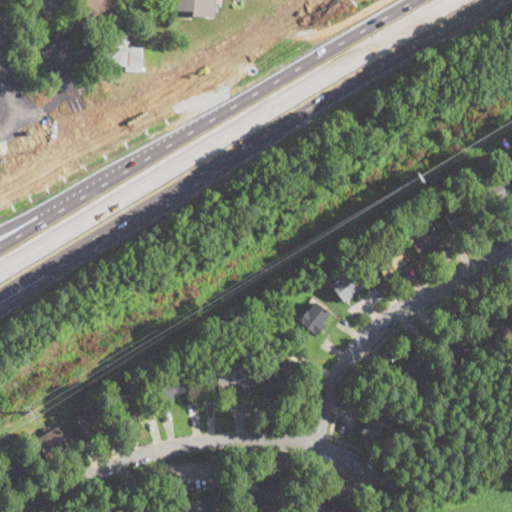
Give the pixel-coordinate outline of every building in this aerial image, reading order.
[(107,0),(107,1),(117,1),(116,15),(85,14),(85,0),(107,0)] [(215,0),(215,17),(179,16),(179,11),(171,11),(171,0),(215,0)] [(79,49),(71,28),(47,37),(50,47),(59,44),(68,69),(92,60),(86,46),(79,49)] [(126,34),(125,48),(142,49),(140,71),(125,70),(125,65),(110,64),(110,62),(96,61),(98,38),(112,39),(112,33),(126,34)] [(486,210),(475,191),(497,178),(508,198),(486,210)] [(454,233),(444,214),(464,204),(473,222),(454,233)] [(419,255),(408,235),(430,224),(441,243),(419,255)] [(384,276),(372,257),(394,243),(406,263),(384,276)] [(356,266),(368,283),(359,289),(358,287),(350,293),(352,295),(343,301),(332,285),(340,279),(338,276),(347,270),(348,272),(356,266)] [(316,303),(329,314),(322,322),(325,324),(317,334),(300,320),(308,310),(309,311),(316,303)] [(511,313),(511,337),(499,344),(489,324),(511,312),(511,313)] [(476,352),(453,365),(441,343),(463,330),(476,352)] [(409,385),(394,366),(421,343),(437,361),(409,385)] [(304,367),(288,400),(269,391),(278,373),(274,371),(276,365),(281,367),(286,358),(304,367)] [(240,362),(240,365),(249,365),(248,386),(238,386),(238,383),(228,382),(228,385),(218,384),(219,364),(229,365),(229,362),(240,362)] [(162,403),(156,383),(168,379),(166,373),(179,369),(185,390),(174,394),(175,399),(162,403)] [(123,418),(116,396),(140,389),(147,411),(123,418)] [(85,437),(76,416),(99,406),(108,427),(85,437)] [(395,416),(390,425),(392,427),(387,436),(384,435),(379,443),(361,433),(366,424),(368,425),(373,416),(371,415),(376,406),(395,416)] [(48,460),(36,440),(58,427),(70,446),(48,460)] [(12,485),(0,468),(0,464),(18,452),(31,470),(12,485)] [(282,509),(269,508),(268,511),(260,511),(261,506),(246,505),(247,479),(265,480),(265,483),(284,484),(282,509)] [(351,508),(349,511),(312,511),(320,493),(351,508)] [(220,496),(220,511),(173,511),(174,498),(187,497),(187,499),(207,499),(207,497),(220,496)]
